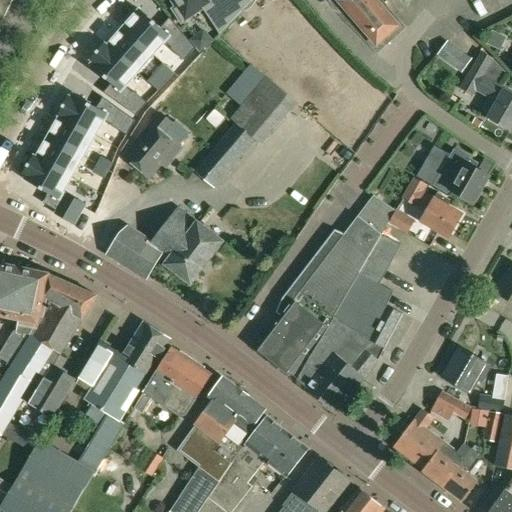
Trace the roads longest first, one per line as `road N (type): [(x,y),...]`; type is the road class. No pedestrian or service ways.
road 1 (secondary): [(349,450),(173,314),(0,216)]
road 2 (residential): [(349,450),(511,184)]
road 3 (residential): [(91,0),(51,50),(0,145)]
